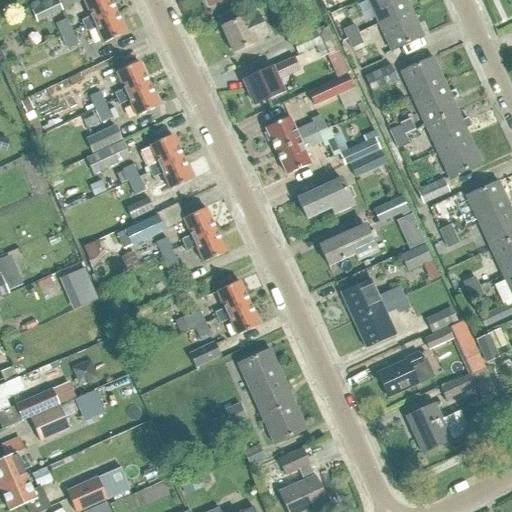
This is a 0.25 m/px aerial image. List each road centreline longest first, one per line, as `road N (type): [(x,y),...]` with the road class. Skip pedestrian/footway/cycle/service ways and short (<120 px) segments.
road 1 (residential): [(386,511),(153,0)]
road 2 (residential): [(511,112),(460,0)]
